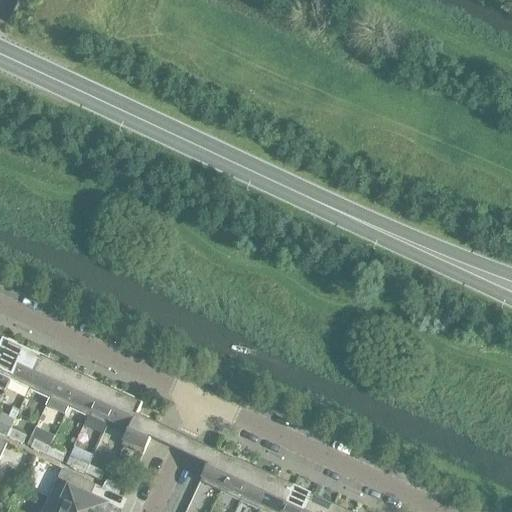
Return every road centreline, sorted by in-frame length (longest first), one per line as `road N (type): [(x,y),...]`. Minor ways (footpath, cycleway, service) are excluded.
road 1 (primary): [(0,57),(357,224)]
road 2 (residential): [(201,405),(432,511)]
road 3 (residential): [(0,307),(201,405)]
road 4 (primary): [(357,224),(511,299)]
road 5 (primary): [(511,277),(357,224)]
